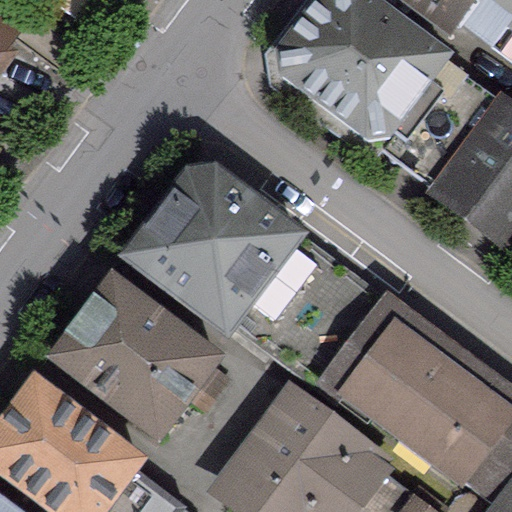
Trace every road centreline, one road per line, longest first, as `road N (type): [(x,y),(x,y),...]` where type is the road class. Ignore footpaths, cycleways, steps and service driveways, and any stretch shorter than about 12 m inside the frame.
road 1 (residential): [(511,320),(181,69)]
road 2 (residential): [(181,69),(0,308)]
road 3 (unknown): [(131,135),(0,19)]
